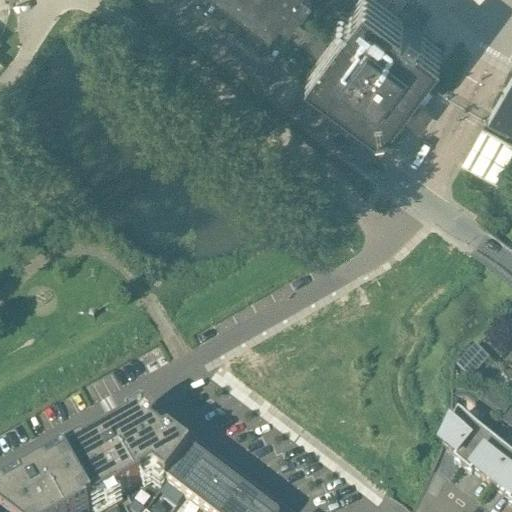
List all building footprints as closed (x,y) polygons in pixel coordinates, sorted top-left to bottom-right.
[(275,21),(321,55),(329,44),(295,18),(308,0),(233,0),(270,28),(275,21)] [(397,103),(405,92),(436,50),(369,0),(361,0),(329,44),(321,55),(312,68),(383,121),(392,109),(397,103)] [(511,75),(488,118),(511,131),(511,75)] [(288,336),(253,356),(270,385),(275,382),(296,420),(381,371),(338,296),(283,328),(288,336)] [(265,511),(264,511),(262,509),(258,506),(255,504),(252,502),(249,499),(245,496),(242,493),(239,492),(237,490),(234,488),(232,486),(228,483),(222,479),(210,469),(206,466),(202,463),(199,461),(196,458),(192,456),(191,455),(169,438),(164,440),(157,436),(156,428),(155,428),(157,425),(143,414),(127,423),(129,425),(85,451),(83,448),(65,458),(67,461),(62,464),(60,461),(44,470),(46,473),(20,488),(18,485),(3,494),(4,497),(0,498),(0,511),(265,511)] [(463,471),(487,439),(458,418),(442,451),(457,462),(454,465),(463,471)] [(492,489),(511,462),(511,458),(487,439),(463,471),(471,478),(473,474),(492,489)] [(511,508),(511,462),(492,489),(511,503),(508,506),(511,508)]
